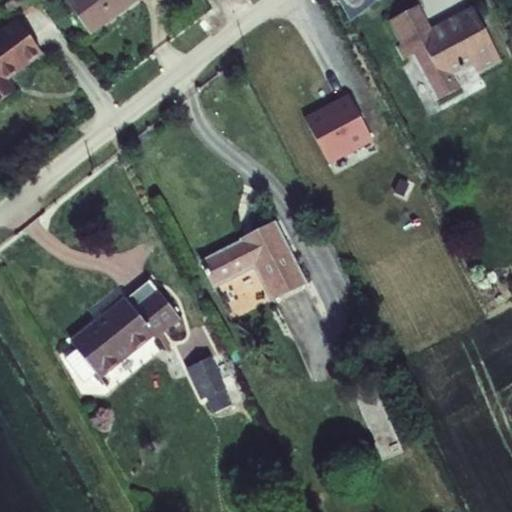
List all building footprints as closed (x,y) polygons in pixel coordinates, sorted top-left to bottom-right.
[(84,44),(142,0),(64,0),(57,6),(84,44)] [(335,0),(352,21),(379,0),(335,0)] [(463,81),(489,68),(461,14),(419,35),(406,12),(380,26),(390,49),(383,52),(393,72),(402,66),(426,111),(450,99),(441,82),(459,74),(463,81)] [(7,91),(42,65),(20,36),(0,50),(0,116),(15,105),(7,91)] [(351,94),(303,115),(324,165),(372,144),(351,94)] [(270,307),(307,289),(277,228),(200,265),(203,273),(198,275),(203,285),(209,282),(213,293),(254,273),(270,307)] [(153,343),(183,320),(161,289),(129,312),(123,304),(73,341),(98,378),(150,338),(153,343)] [(205,407),(229,395),(213,363),(188,376),(205,407)]
